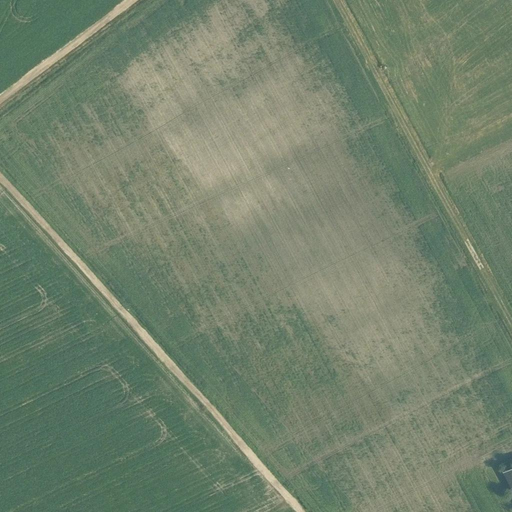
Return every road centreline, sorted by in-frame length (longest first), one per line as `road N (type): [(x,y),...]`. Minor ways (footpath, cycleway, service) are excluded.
road 1 (track): [(296,511),(0,177)]
road 2 (track): [(334,0),(511,321)]
road 3 (track): [(0,104),(137,0)]
